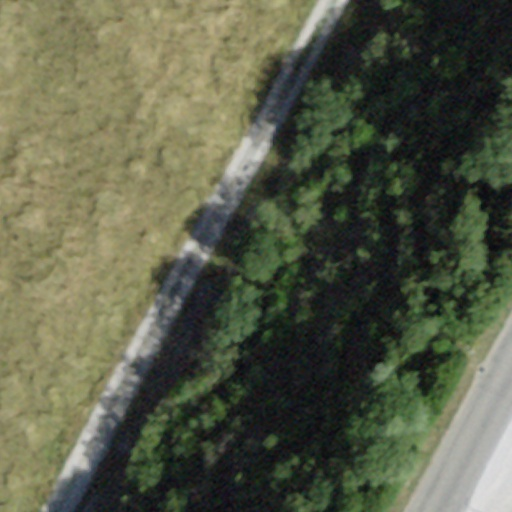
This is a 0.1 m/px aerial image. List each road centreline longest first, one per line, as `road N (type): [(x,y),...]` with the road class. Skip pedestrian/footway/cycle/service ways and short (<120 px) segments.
road 1 (track): [(331,0),(65,511)]
road 2 (unclassified): [(511,373),(436,511)]
